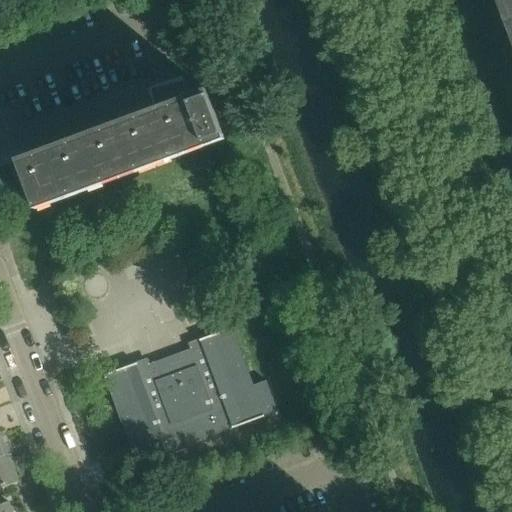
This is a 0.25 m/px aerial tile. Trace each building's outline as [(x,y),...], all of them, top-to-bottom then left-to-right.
[(511,0),(497,0),(511,40),(511,0)] [(216,145),(215,143),(225,140),(207,91),(208,90),(207,90),(187,97),(186,94),(188,93),(184,84),(183,84),(183,85),(161,90),(164,106),(154,110),(18,161),(36,210),(191,152),(191,154),(197,171),(223,161),(217,145),(216,145)] [(267,383),(262,384),(253,388),(233,331),(234,331),(233,329),(201,341),(203,346),(140,369),(138,364),(105,376),(105,378),(107,377),(138,463),(137,464),(137,465),(169,454),(170,456),(191,448),(190,446),(278,414),(278,412),(277,413),(267,385),(267,384),(267,383)] [(0,460),(10,457),(2,435),(0,435),(0,460)] [(0,487),(19,481),(10,457),(0,460),(0,487)]
